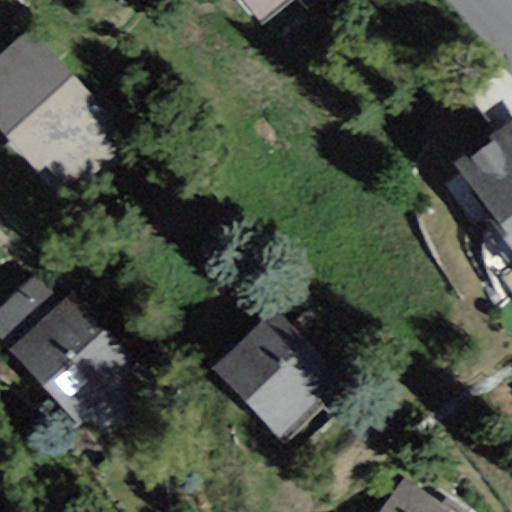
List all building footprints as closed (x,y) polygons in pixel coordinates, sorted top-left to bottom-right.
[(244,0),(264,21),(287,0),(244,0)] [(40,23),(0,60),(0,132),(37,172),(113,102),(40,23)] [(511,119),(454,162),(511,239),(511,119)] [(41,261),(0,300),(0,335),(76,415),(135,358),(41,261)] [(277,310),(217,368),(284,436),(344,378),(277,310)] [(450,511),(404,478),(379,511),(450,511)]
